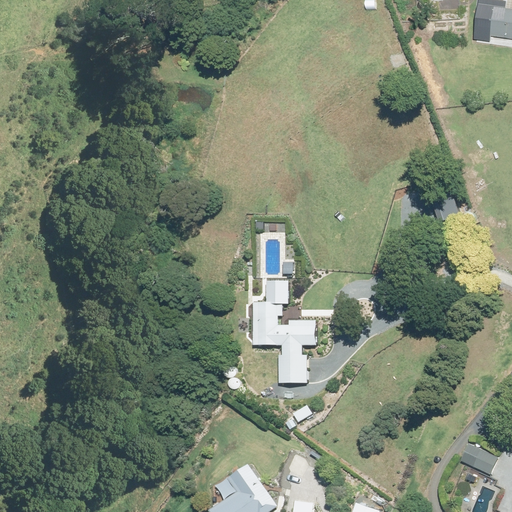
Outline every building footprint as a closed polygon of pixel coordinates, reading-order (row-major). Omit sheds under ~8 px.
[(511,0),(509,0),(509,5),(495,4),(494,12),(486,11),(485,22),(478,21),(477,38),(493,39),(493,35),(511,37),(511,0)] [(257,304),(255,344),(285,346),(284,359),(282,359),(280,382),(309,384),(310,359),(305,359),(305,346),(319,346),(320,319),(292,318),(291,326),(285,325),(286,305),(257,304)] [(500,457),(470,443),(462,459),(491,474),(500,457)] [(252,466),(220,488),(228,500),(212,511),(213,511),(274,511),(280,508),(252,466)] [(313,511),(315,504),(297,502),(296,511),(313,511)]
